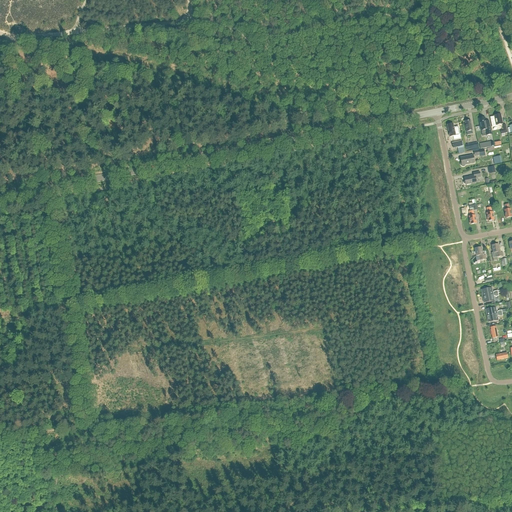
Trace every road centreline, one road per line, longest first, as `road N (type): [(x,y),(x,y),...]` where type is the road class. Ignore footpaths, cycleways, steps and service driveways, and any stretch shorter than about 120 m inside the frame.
road 1 (tertiary): [(0,198),(436,112)]
road 2 (track): [(68,309),(421,247)]
road 3 (track): [(188,22),(25,38),(0,33)]
road 4 (track): [(251,38),(380,15),(405,19),(427,0)]
road 5 (residential): [(492,381),(464,239)]
road 6 (track): [(371,397),(286,511)]
road 7 (residential): [(464,239),(436,112)]
